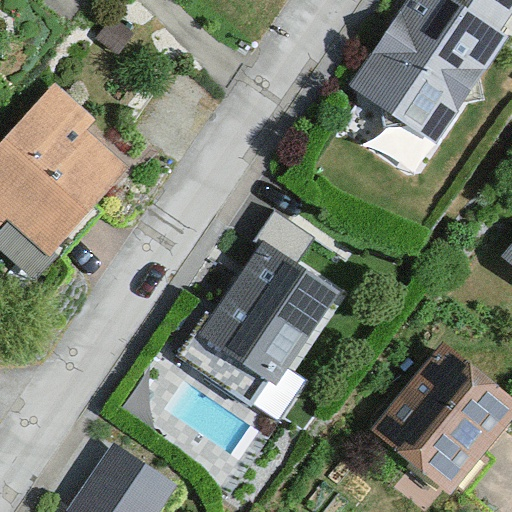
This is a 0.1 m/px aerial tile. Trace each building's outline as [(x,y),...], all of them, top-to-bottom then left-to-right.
[(511,0),(425,0),(350,95),(432,151),(511,28),(511,0)] [(61,98),(0,157),(0,256),(32,290),(144,183),(61,98)] [(262,248),(198,346),(275,399),(340,306),(262,248)] [(511,253),(502,265),(511,272),(511,253)] [(458,511),(511,438),(511,410),(446,363),(377,458),(451,511),(458,511)] [(167,511),(184,486),(119,446),(78,511),(167,511)]
